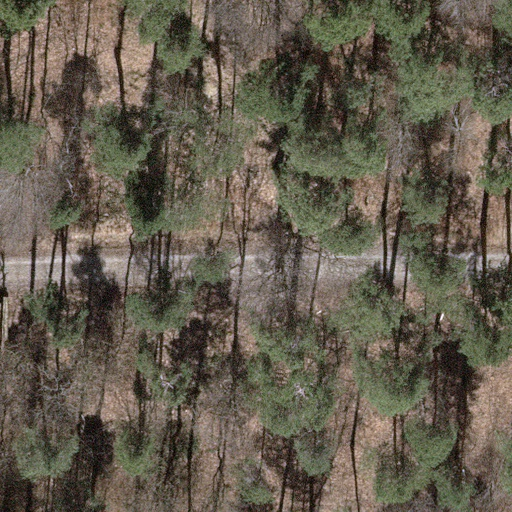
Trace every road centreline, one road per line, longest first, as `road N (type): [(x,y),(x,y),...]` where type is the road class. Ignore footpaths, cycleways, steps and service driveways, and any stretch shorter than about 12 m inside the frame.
road 1 (track): [(511,271),(0,263)]
road 2 (track): [(375,274),(325,197),(298,135),(166,0)]
